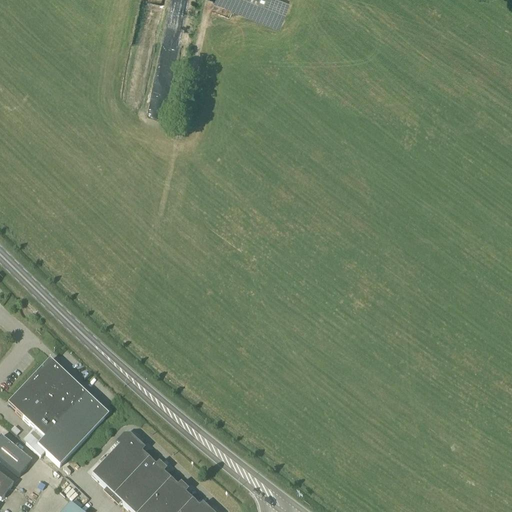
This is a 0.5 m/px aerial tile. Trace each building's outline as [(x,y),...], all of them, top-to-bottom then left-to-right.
[(252,17),(258,0),(215,0),(214,3),(252,17)] [(26,423),(68,379),(49,362),(7,406),(26,423)] [(44,441),(86,396),(68,379),(26,423),(34,431),(22,443),(32,453),(44,440),(44,441)] [(59,469),(108,417),(86,396),(44,441),(44,440),(32,453),(40,460),(44,455),(59,469)] [(155,467),(142,454),(145,451),(129,437),(123,437),(115,445),(119,448),(91,477),(128,511),(209,511),(202,505),(199,509),(185,495),(188,492),(180,485),(177,488),(163,475),(166,472),(158,464),(155,467)] [(0,463),(19,479),(31,464),(1,438),(0,439),(0,463)] [(0,501),(1,503),(13,487),(0,476),(0,501)] [(19,511),(25,505),(19,501),(14,508),(19,511)]
